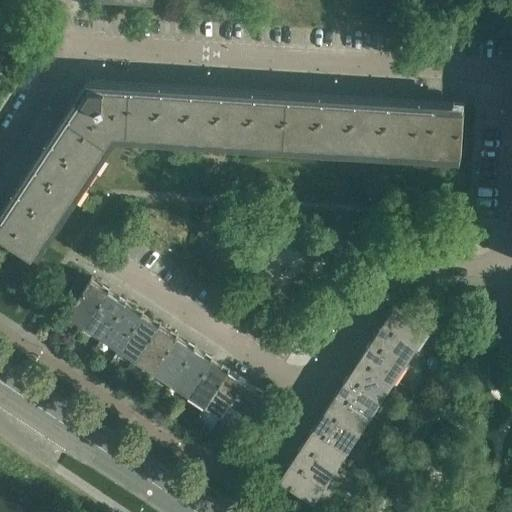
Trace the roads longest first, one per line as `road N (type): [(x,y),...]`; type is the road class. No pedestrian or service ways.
road 1 (residential): [(511,84),(70,53)]
road 2 (residential): [(511,253),(398,254),(307,386)]
road 3 (tertiary): [(199,511),(0,381)]
road 4 (residential): [(307,386),(115,259)]
road 5 (residential): [(0,169),(70,53)]
road 6 (residential): [(511,382),(503,354),(511,254)]
